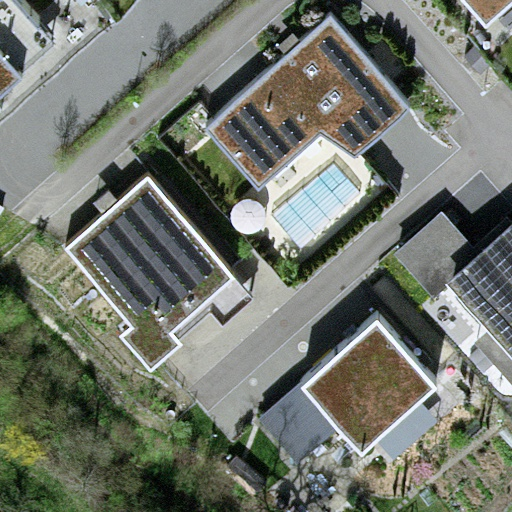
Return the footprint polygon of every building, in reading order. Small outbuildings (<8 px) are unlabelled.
[(6,45),(39,16),(25,0),(0,0),(0,83),(22,64),(6,45)] [(471,0),(486,17),(504,0),(471,0)] [(410,100),(331,10),(205,121),(259,181),(321,126),(355,149),(410,100)] [(151,303),(170,324),(235,267),(148,169),(66,243),(133,319),(151,303)] [(511,220),(453,273),(511,340),(511,220)] [(362,443),(437,377),(377,309),(302,376),(362,443)]
